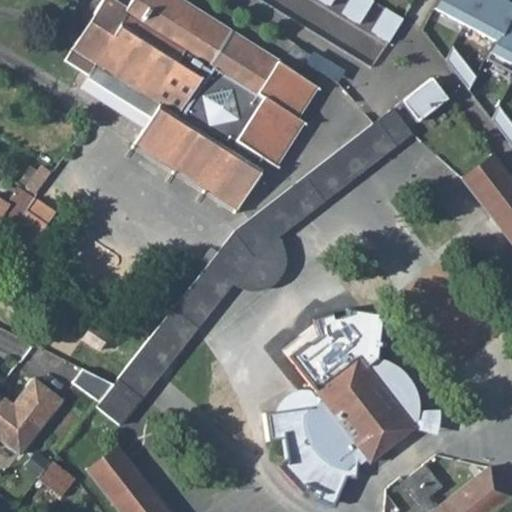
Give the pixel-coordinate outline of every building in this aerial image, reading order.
[(82,37),(79,38),(64,60),(88,76),(95,66),(158,107),(134,145),(236,210),(260,173),(255,169),(261,160),(274,168),(302,125),(299,123),(295,120),(314,90),(175,0),(132,0),(126,11),(108,0),(103,0),(93,16),(97,19),(84,39),(82,37)] [(370,0),(351,0),(343,15),(360,25),(374,2),(370,0)] [(511,13),(511,5),(501,0),(439,0),(435,9),(496,41),(486,60),(511,73),(511,20),(509,19),(511,13)] [(386,10),(372,33),(390,43),(404,20),(386,10)] [(445,61),(469,91),(476,78),(452,48),(445,61)] [(431,79),(402,101),(417,121),(427,115),(440,132),(460,117),(431,79)] [(511,123),(499,107),(492,120),(511,145),(511,123)] [(142,350),(119,378),(141,397),(198,324),(256,253),(336,192),(395,146),(376,122),(341,150),(234,232),(206,268),(195,283),(142,350)] [(511,183),(491,156),(460,179),(511,245),(511,183)] [(44,167),(27,190),(33,194),(50,172),(44,167)] [(30,201),(17,219),(36,231),(51,211),(33,197),(30,201)] [(0,199),(0,218),(9,205),(0,199)] [(17,219),(5,235),(24,248),(36,231),(17,219)] [(90,321),(78,337),(93,348),(105,333),(90,321)] [(388,364),(379,360),(368,368),(359,357),(314,392),(323,403),(312,411),(310,408),(262,416),(267,442),(282,439),(285,459),(277,468),(301,494),(308,488),(320,493),(318,500),(333,506),(344,476),(354,478),(357,459),(351,449),(356,445),(360,450),(370,462),(415,427),(408,419),(417,412),(417,406),(417,399),(414,391),(405,378),(394,368),(388,364)] [(96,376),(85,371),(74,384),(99,404),(114,385),(96,376)] [(118,426),(141,397),(119,378),(114,385),(99,404),(96,408),(118,426)] [(0,394),(0,440),(20,456),(63,402),(35,379),(14,406),(0,394)] [(166,511),(115,446),(86,469),(118,511),(166,511)] [(52,463),(39,480),(61,497),(74,481),(52,463)] [(424,464),(401,481),(418,503),(440,485),(424,464)] [(431,511),(493,511),(511,498),(490,467),(431,511)]
